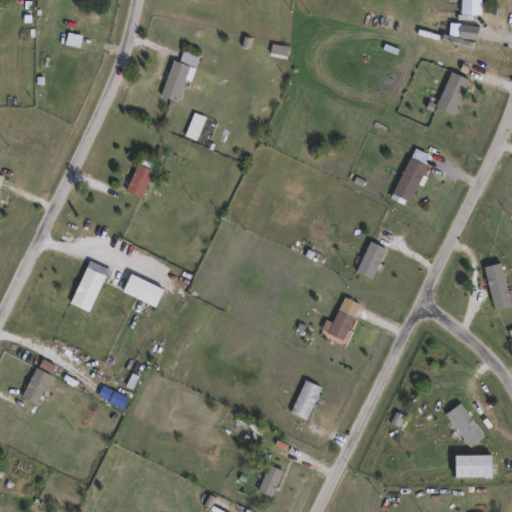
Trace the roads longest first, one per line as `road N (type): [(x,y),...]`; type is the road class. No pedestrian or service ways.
road 1 (residential): [(323,511),(511,113)]
road 2 (residential): [(0,311),(93,134),(141,0)]
